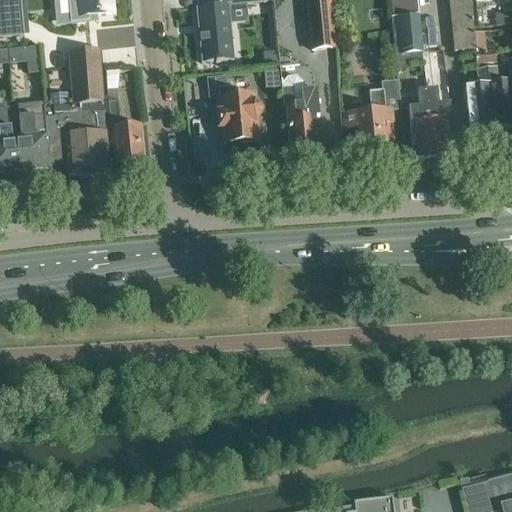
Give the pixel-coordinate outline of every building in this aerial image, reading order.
[(0,0),(0,39),(24,37),(21,7),(12,8),(10,0),(0,0)] [(52,0),(52,1),(67,0),(71,34),(91,32),(90,27),(113,25),(110,0),(52,0)] [(195,9),(201,64),(233,61),(228,7),(266,4),(265,0),(206,0),(207,7),(195,9)] [(305,0),(311,54),(335,52),(329,0),(305,0)] [(417,0),(392,0),(394,20),(399,20),(402,55),(422,53),(419,18),(417,0)] [(476,49),(474,34),(470,0),(448,0),(454,53),(476,49)] [(484,33),(474,34),(476,49),(476,52),(486,51),(484,33)] [(38,48),(8,51),(9,65),(9,66),(27,65),(27,76),(41,75),(38,48)] [(484,52),(486,64),(496,62),(494,50),(484,52)] [(8,51),(0,51),(0,65),(9,65),(8,51)] [(98,51),(69,53),(73,106),(102,104),(98,51)] [(276,52),(264,53),(265,65),(277,64),(276,52)] [(486,64),(484,52),(468,54),(470,66),(486,64)] [(498,85),(496,72),(476,75),(479,88),(462,91),(471,143),(470,143),(470,145),(510,138),(509,130),(511,129),(511,113),(507,84),(498,85)] [(223,142),(239,140),(240,144),(257,143),(256,122),(259,117),(261,113),(254,102),(253,97),(235,98),(234,89),(226,89),(225,78),(208,80),(210,103),(219,103),(220,115),(218,115),(219,130),(222,130),(223,142)] [(288,137),(290,157),(318,155),(317,135),(315,119),(319,118),(316,91),(304,92),(303,85),(296,79),(287,80),(281,87),(283,108),(285,108),(288,137)] [(356,115),(342,116),(344,131),(358,129),(365,128),(367,150),(393,147),(391,125),(392,125),(391,113),(400,112),(398,92),(397,82),(382,84),(383,93),(369,95),(371,113),(356,115)] [(108,104),(110,122),(112,143),(114,143),(116,165),(143,163),(140,127),(126,129),(125,121),(120,122),(117,91),(107,92),(108,104)] [(436,91),(427,92),(433,160),(455,157),(450,105),(438,106),(436,91)] [(433,160),(427,92),(417,93),(418,107),(407,108),(411,142),(413,162),(433,160)] [(110,122),(108,104),(102,104),(73,106),(54,108),(54,116),(45,117),(50,167),(67,165),(68,180),(110,177),(108,157),(106,122),(110,122)] [(15,174),(50,171),(50,167),(45,117),(44,106),(19,108),(21,136),(12,137),(11,137),(15,174)] [(0,175),(15,174),(11,137),(12,137),(9,108),(0,108),(0,175)] [(460,482),(461,491),(469,488),(468,481),(460,482)] [(495,511),(490,490),(464,495),(467,511),(495,511)] [(327,511),(393,511),(392,500),(353,505),(354,508),(327,511)]
